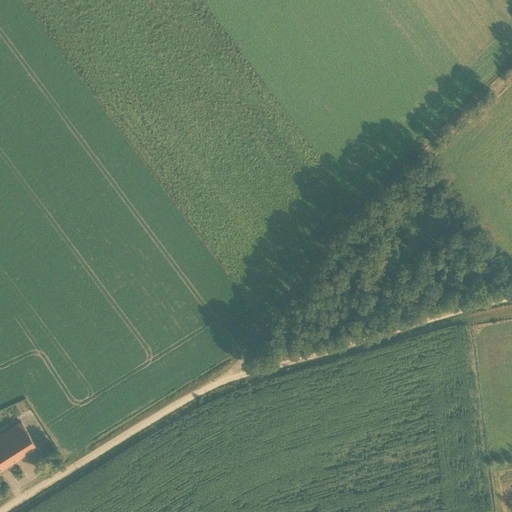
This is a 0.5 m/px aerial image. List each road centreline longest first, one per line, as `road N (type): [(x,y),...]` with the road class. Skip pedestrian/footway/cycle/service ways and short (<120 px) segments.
road 1 (track): [(1,511),(198,390),(511,295)]
road 2 (track): [(511,69),(321,249),(231,376)]
